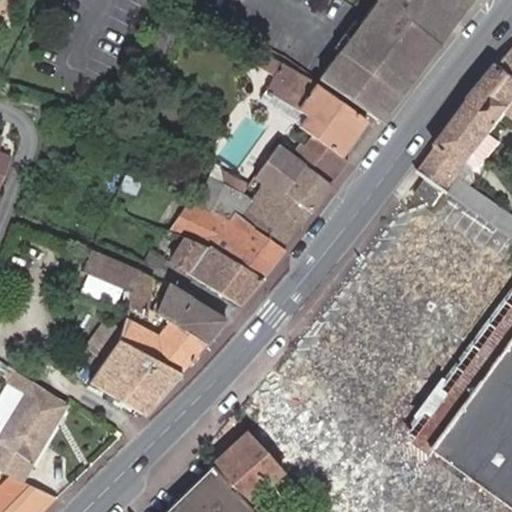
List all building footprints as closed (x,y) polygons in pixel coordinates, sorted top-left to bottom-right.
[(376,0),(318,79),(378,120),(466,0),(376,0)] [(163,72),(184,22),(164,14),(143,64),(163,72)] [(511,49),(470,100),(499,121),(504,115),(511,103),(511,49)] [(303,114),(296,124),(310,135),(304,143),(309,146),(342,168),(347,161),(338,155),(365,119),(315,83),(260,50),(252,63),(271,75),(264,89),(303,114)] [(259,99),(296,124),(303,114),(264,89),(259,99)] [(511,213),(459,177),(466,166),(483,143),(488,136),(499,121),(470,100),(420,173),(427,177),(444,189),(511,236),(511,213)] [(0,180),(10,156),(0,152),(0,136),(0,135),(0,180)] [(488,136),(483,143),(466,166),(475,172),(496,143),(488,136)] [(342,168),(309,146),(298,157),(277,144),(252,176),(260,183),(280,195),(302,168),(329,185),(342,168)] [(268,205),(299,224),(329,185),(302,168),(280,195),(260,183),(248,197),(266,207),(268,205)] [(143,180),(128,173),(122,185),(138,192),(143,180)] [(245,185),(223,173),(222,183),(239,193),(245,185)] [(222,183),(207,177),(194,203),(209,211),(228,220),(233,213),(283,246),(299,224),(268,205),(266,207),(248,197),(239,193),(222,183)] [(228,220),(209,211),(194,203),(180,197),(164,228),(181,236),(206,245),(218,231),(228,220)] [(127,201),(122,198),(119,205),(124,208),(127,201)] [(228,255),(259,278),(283,246),(233,213),(228,220),(218,231),(236,244),(228,255)] [(167,261),(237,303),(259,278),(228,255),(236,244),(218,231),(206,245),(181,236),(167,261)] [(138,270),(88,252),(80,272),(128,294),(130,288),(138,270)] [(130,288),(128,294),(120,326),(117,339),(178,371),(224,318),(190,298),(164,280),(138,270),(130,288)] [(178,371),(117,339),(120,326),(107,316),(78,357),(95,370),(86,381),(141,413),(178,371)] [(511,343),(435,448),(511,504),(511,343)] [(67,405),(13,370),(7,384),(20,394),(0,425),(0,470),(11,475),(22,480),(67,405)] [(0,425),(20,394),(7,384),(0,395),(0,425)] [(283,471),(243,427),(208,463),(209,464),(214,470),(240,498),(252,511),(279,511),(261,491),(283,471)] [(171,511),(214,470),(209,464),(160,511),(171,511)] [(252,511),(240,498),(214,470),(171,511),(252,511)] [(0,511),(38,511),(55,496),(22,480),(11,475),(0,486),(0,511)]
